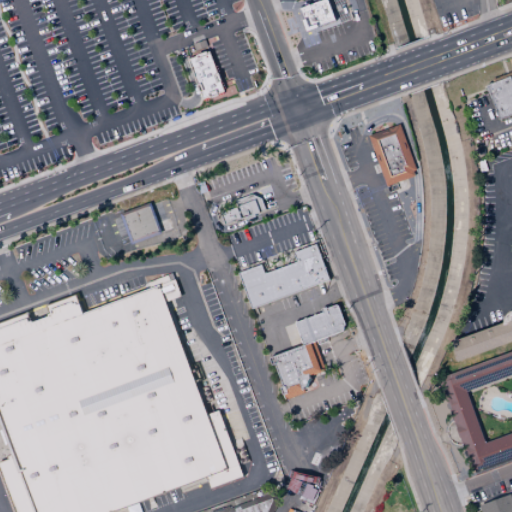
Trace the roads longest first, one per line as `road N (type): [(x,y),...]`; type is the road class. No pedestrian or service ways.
road 1 (secondary): [(297,110),(265,110),(7,205)]
road 2 (tertiary): [(391,372),(297,110)]
road 3 (secondary): [(0,231),(201,153)]
